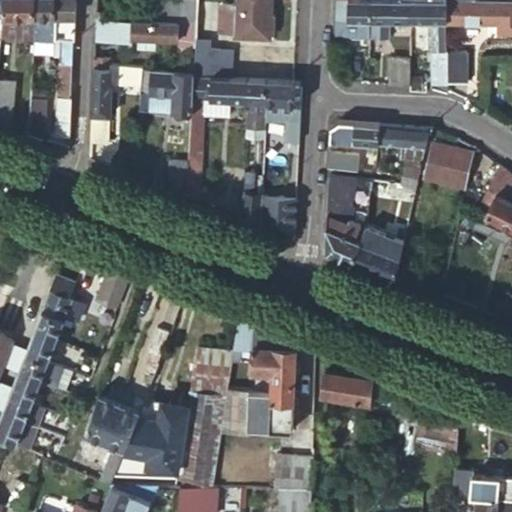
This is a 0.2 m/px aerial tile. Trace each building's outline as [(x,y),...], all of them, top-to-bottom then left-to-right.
[(0,0),(0,17),(9,17),(8,0),(0,0)] [(8,0),(9,17),(7,39),(41,39),(42,17),(41,0),(8,0)] [(41,40),(62,41),(62,37),(62,33),(59,33),(59,17),(62,17),(61,0),(41,0),(42,17),(41,39),(41,40)] [(81,1),(80,0),(61,0),(62,17),(64,16),(80,17),(81,1)] [(271,36),(273,0),(241,0),(241,6),(223,5),(222,28),(239,29),(239,34),(271,36)] [(372,0),(339,0),(338,37),(372,37),(372,0)] [(372,0),(372,37),(392,37),(392,21),(412,21),(412,0),(372,0)] [(448,0),(412,0),(412,21),(432,21),(434,50),(435,50),(449,49),(447,22),(448,0)] [(511,32),(511,0),(510,1),(477,0),(476,0),(448,0),(447,22),(501,23),(501,33),(511,32)] [(161,22),(184,23),(185,2),(161,1),(161,22)] [(184,23),(198,23),(199,3),(185,2),(184,23)] [(62,37),(62,41),(66,41),(79,42),(80,17),(64,16),(65,33),(62,33),(62,37)] [(0,17),(0,51),(2,51),(6,48),(7,39),(9,17),(0,17)] [(106,19),(102,19),(101,39),(123,40),(123,37),(134,37),(135,20),(106,19)] [(135,20),(134,37),(142,38),(157,39),(183,40),(184,23),(161,22),(135,20)] [(183,40),(198,41),(198,23),(184,23),(183,40)] [(157,50),(157,39),(142,38),(142,49),(157,50)] [(79,42),(66,41),(64,99),(77,99),(79,42)] [(198,41),(197,53),(209,54),(210,41),(198,41)] [(437,88),(452,90),(451,83),(450,58),(449,49),(435,50),(437,88)] [(232,76),(232,56),(209,54),(197,53),(197,67),(196,74),(232,76)] [(450,58),(451,83),(471,82),(469,56),(450,58)] [(98,69),(114,69),(115,58),(98,57),(98,69)] [(413,86),(412,58),(393,57),(393,85),(413,86)] [(186,74),(196,74),(197,67),(187,66),(186,74)] [(129,79),(146,80),(146,71),(147,69),(114,69),(98,69),(95,143),(113,144),(114,115),(116,115),(117,83),(129,85),(129,79)] [(195,113),(195,99),(196,74),(186,74),(146,71),(146,80),(145,111),(154,111),(155,94),(179,95),(178,113),(195,113)] [(252,101),(252,77),(237,76),(232,76),(196,74),(195,99),(252,101)] [(268,102),(269,78),(252,77),(252,101),(251,127),(268,128),(268,102)] [(305,80),(296,80),(276,79),(269,78),(268,102),(304,103),(305,80)] [(3,84),(0,119),(0,121),(18,123),(20,84),(3,84)] [(36,99),(51,100),(51,91),(37,90),(36,99)] [(155,94),(154,111),(178,113),(179,95),(155,94)] [(36,99),(32,135),(49,142),(51,100),(36,99)] [(77,99),(64,99),(63,139),(76,140),(77,99)] [(192,198),(204,203),(207,114),(195,113),(193,163),(192,198)] [(303,131),(303,119),(292,118),(292,131),(303,131)] [(378,143),(380,123),(343,120),(333,126),(333,141),(378,143)] [(425,161),(432,127),(380,123),(378,143),(408,145),(407,156),(412,158),(425,161)] [(476,151),(436,141),(428,173),(468,184),(476,151)] [(267,151),(266,170),(280,170),(281,151),(267,151)] [(360,152),(333,151),(332,166),(360,170),(360,152)] [(421,178),(425,161),(412,158),(408,175),(421,178)] [(173,191),(192,198),(193,163),(174,162),(173,191)] [(511,170),(505,165),(483,197),(492,202),(488,209),(511,222),(511,170)] [(349,176),(332,174),(331,191),(349,192),(349,176)] [(408,175),(405,187),(418,190),(421,178),(408,175)] [(352,204),(359,177),(349,176),(349,192),(331,191),(328,245),(333,254),(353,261),(362,238),(357,237),(361,222),(351,218),(355,204),(352,204)] [(249,218),(265,222),(266,195),(250,194),(249,218)] [(398,278),(403,253),(388,248),(392,235),(366,225),(362,238),(353,261),(398,278)] [(139,273),(121,265),(107,300),(125,307),(134,290),(139,273)] [(84,285),(63,276),(57,291),(79,299),(84,285)] [(79,299),(57,291),(50,310),(74,319),(81,300),(79,299)] [(249,315),(306,337),(309,326),(251,303),(248,315),(249,315)] [(44,325),(42,330),(66,339),(74,319),(50,310),(44,325)] [(306,346),(307,338),(306,337),(249,315),(242,350),(248,350),(248,345),(261,345),(259,368),(282,369),(284,345),(306,346)] [(165,365),(178,331),(163,325),(149,358),(165,365)] [(42,330),(34,350),(58,360),(66,339),(42,330)] [(0,331),(0,394),(21,339),(0,331)] [(306,346),(284,345),(282,369),(280,391),(258,391),(252,390),(235,390),(228,427),(298,430),(306,346)] [(196,346),(193,385),(229,388),(232,348),(196,346)] [(34,350),(26,370),(49,381),(75,391),(83,370),(58,360),(34,350)] [(136,354),(126,350),(118,370),(128,374),(136,354)] [(282,369),(259,368),(258,391),(280,391),(282,369)] [(26,370),(17,392),(41,402),(49,381),(26,370)] [(375,454),(379,405),(381,378),(332,370),(328,394),(368,400),(366,423),(361,422),(357,453),(375,454)] [(248,376),(238,376),(235,390),(252,390),(253,385),(247,385),(248,376)] [(127,400),(131,390),(120,386),(117,396),(127,400)] [(141,395),(131,390),(127,400),(137,404),(141,395)] [(17,392),(10,412),(42,425),(50,405),(41,402),(17,392)] [(100,413),(118,421),(127,400),(117,396),(109,392),(100,413)] [(184,484),(214,485),(229,398),(197,392),(186,431),(184,484)] [(118,421),(139,429),(148,408),(137,404),(127,400),(118,421)] [(461,465),(468,417),(379,405),(375,454),(374,455),(461,467),(461,465)] [(10,412),(1,434),(32,447),(42,425),(10,412)] [(111,438),(118,421),(100,413),(93,431),(111,438)] [(104,475),(119,481),(139,429),(118,421),(111,438),(118,442),(104,475)] [(158,483),(161,430),(139,429),(119,481),(158,483)] [(184,484),(186,431),(161,430),(158,483),(162,483),(184,484)] [(0,444),(0,468),(1,469),(9,448),(0,444)] [(314,489),(316,464),(301,463),(301,473),(289,473),(289,488),(314,489)] [(511,511),(511,478),(479,474),(479,468),(461,465),(461,467),(457,492),(481,495),(478,511),(511,511)] [(12,505),(27,510),(37,487),(22,481),(12,505)] [(149,511),(162,483),(158,483),(119,481),(106,511),(149,511)] [(218,511),(221,485),(218,485),(214,485),(184,484),(182,511),(218,511)] [(289,511),(311,511),(314,489),(289,488),(283,488),(278,487),(278,493),(284,494),(282,511),(289,511)] [(101,511),(103,509),(81,502),(78,511),(101,511)]
